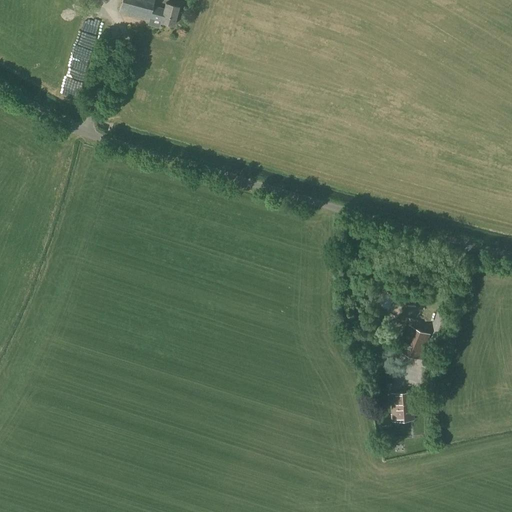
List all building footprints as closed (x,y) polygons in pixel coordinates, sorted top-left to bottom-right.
[(121,0),(118,13),(149,20),(148,25),(159,28),(160,22),(173,26),(178,7),(165,4),(164,11),(152,8),(154,0),(121,0)] [(172,76),(177,55),(170,53),(172,47),(164,45),(163,50),(157,72),(172,76)] [(157,73),(157,72),(163,50),(150,47),(144,70),(157,73)] [(423,353),(430,334),(411,327),(404,345),(423,353)] [(393,422),(414,420),(413,392),(391,393),(393,422)]
